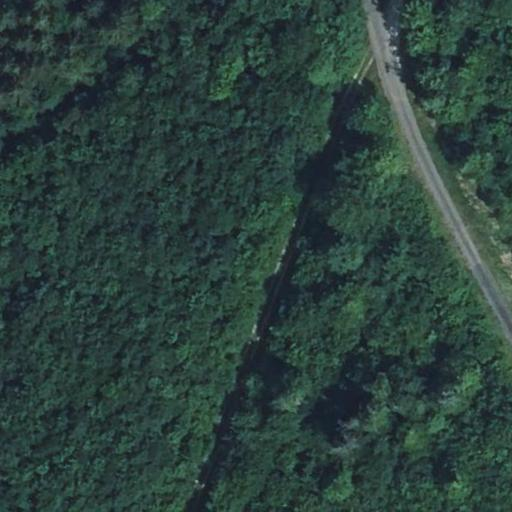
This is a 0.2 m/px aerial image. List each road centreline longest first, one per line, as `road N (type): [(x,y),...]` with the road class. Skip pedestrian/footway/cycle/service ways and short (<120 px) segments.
road 1 (track): [(171,511),(379,33)]
road 2 (track): [(379,33),(421,148),(511,325)]
road 3 (track): [(223,0),(0,167)]
